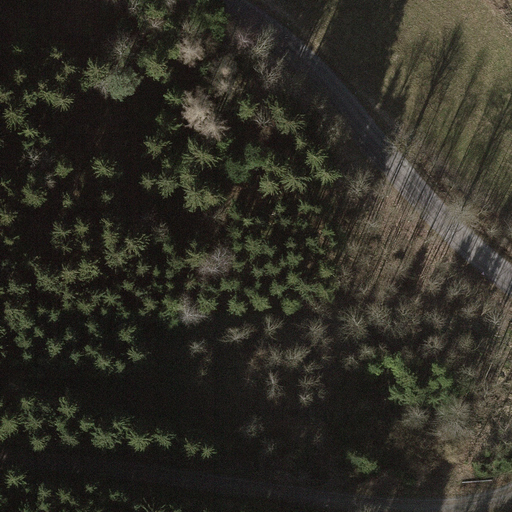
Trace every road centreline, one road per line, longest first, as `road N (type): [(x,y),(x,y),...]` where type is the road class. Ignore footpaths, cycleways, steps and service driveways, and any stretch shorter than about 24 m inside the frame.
road 1 (track): [(511,490),(395,508),(0,463)]
road 2 (tertiary): [(226,0),(316,71),(467,241),(511,279)]
